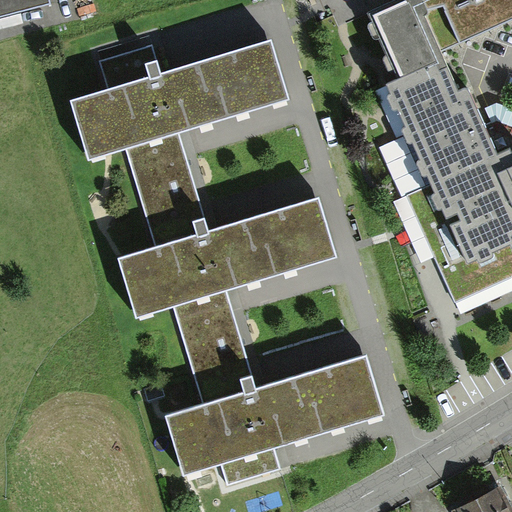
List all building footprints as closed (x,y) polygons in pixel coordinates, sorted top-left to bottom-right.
[(0,0),(0,12),(41,2),(49,0),(0,0)] [(410,193),(408,194),(444,275),(511,244),(511,152),(510,149),(498,154),(479,111),(468,86),(459,90),(441,50),(426,16),(429,13),(423,0),(406,0),(407,0),(371,16),(398,76),(382,83),(405,135),(427,186),(410,193)] [(511,18),(511,0),(423,0),(429,13),(426,16),(441,50),(511,18)] [(110,90),(72,101),(90,160),(126,149),(178,133),(288,100),(270,42),(160,75),(152,47),(101,62),(110,90)] [(498,103),(479,111),(498,154),(510,149),(511,152),(511,108),(506,106),(498,103)] [(178,133),(126,149),(157,249),(118,260),(136,317),(173,306),(227,289),(334,255),(317,201),(210,234),(178,133)] [(388,143),(410,193),(427,186),(405,135),(396,139),(388,143)] [(511,244),(444,275),(456,303),(511,277),(511,244)] [(227,289),(173,306),(204,405),(167,417),(185,477),(221,467),(226,485),(277,469),(272,451),(387,416),(368,354),(257,388),(227,289)] [(501,487),(457,508),(459,511),(511,511),(511,510),(506,497),(501,487)]
